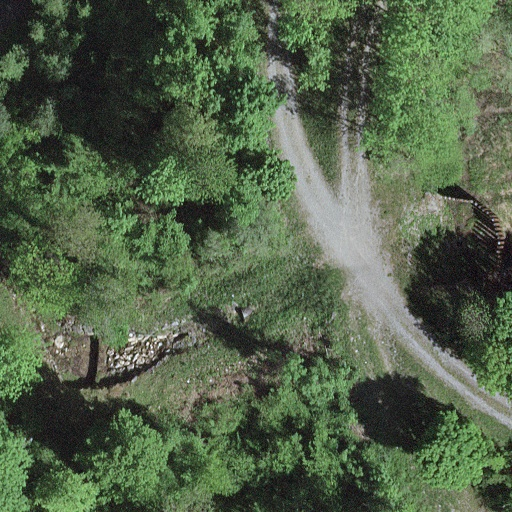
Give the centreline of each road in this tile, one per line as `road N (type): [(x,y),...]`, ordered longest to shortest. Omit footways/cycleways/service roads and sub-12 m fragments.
road 1 (track): [(353,233),(319,193),(288,122),(278,64),(281,0)]
road 2 (track): [(511,407),(467,382),(385,297),(353,233)]
road 3 (track): [(353,233),(352,118),(364,31),(380,0)]
